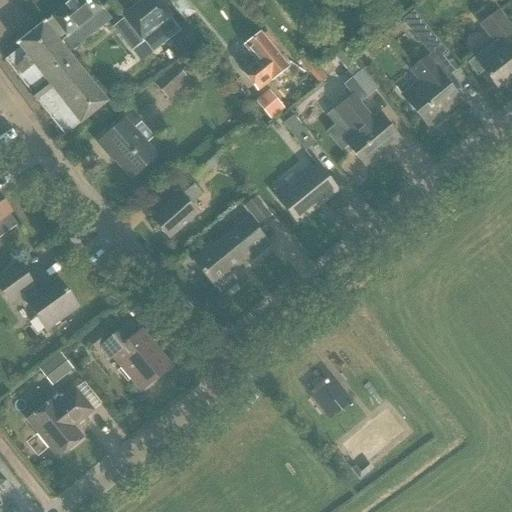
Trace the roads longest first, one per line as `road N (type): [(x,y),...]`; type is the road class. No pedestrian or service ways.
road 1 (residential): [(511,125),(216,358)]
road 2 (residential): [(216,358),(0,82)]
road 3 (residential): [(59,511),(201,394),(216,358)]
